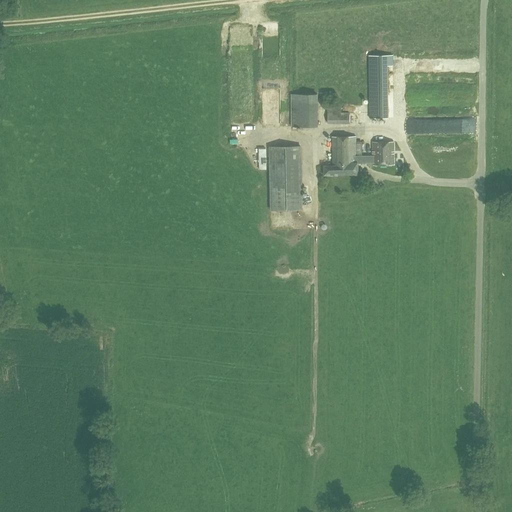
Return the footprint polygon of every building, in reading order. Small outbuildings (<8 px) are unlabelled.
[(368,55),(369,118),(393,118),(393,55),(368,55)] [(291,94),(291,127),(318,127),(317,94),(291,94)] [(327,112),(327,123),(350,124),(350,113),(341,113),(341,104),(328,103),(328,112),(327,112)] [(324,166),(324,174),(357,174),(357,162),(372,162),(372,156),(356,156),(355,136),(332,137),(332,166),(324,166)] [(372,156),(372,162),(372,164),(393,164),(393,142),(372,142),(372,156)] [(301,145),(271,145),(271,208),(301,208),(301,145)]
